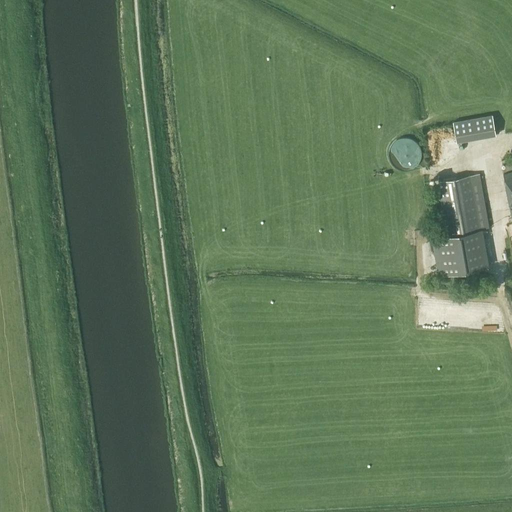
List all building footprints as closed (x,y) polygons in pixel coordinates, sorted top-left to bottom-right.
[(454,120),(457,140),(497,133),(494,112),(454,120)] [(406,160),(419,160),(419,144),(406,144),(406,160)] [(511,171),(503,174),(511,217),(511,171)] [(489,227),(479,173),(436,180),(446,235),(483,228),(489,227)] [(489,266),(483,228),(446,235),(432,237),(438,274),(489,266)]
